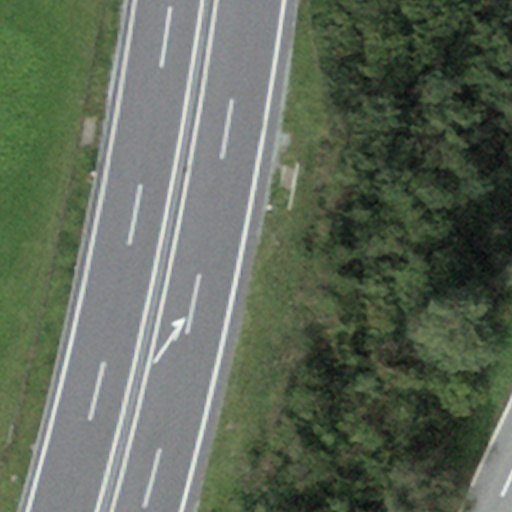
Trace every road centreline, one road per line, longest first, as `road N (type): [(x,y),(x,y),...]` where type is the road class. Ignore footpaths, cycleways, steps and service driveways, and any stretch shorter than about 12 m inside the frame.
road 1 (trunk): [(141,511),(199,275),(246,0)]
road 2 (trunk): [(167,0),(124,266),(63,511)]
